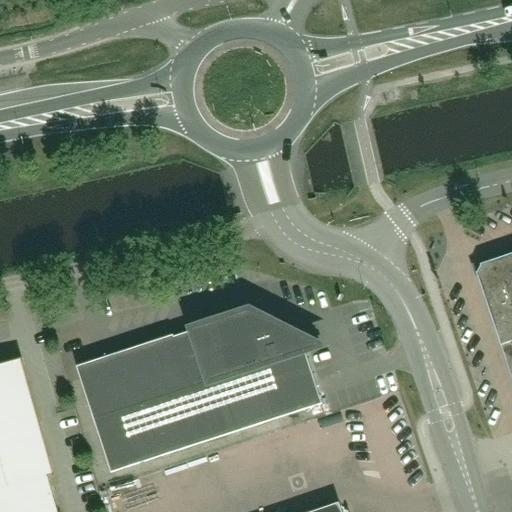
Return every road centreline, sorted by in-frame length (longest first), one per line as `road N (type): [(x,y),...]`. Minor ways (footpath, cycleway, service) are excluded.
road 1 (unclassified): [(279,222),(0,285)]
road 2 (tertiary): [(478,511),(407,306),(368,265)]
road 3 (unknown): [(438,201),(511,438)]
road 4 (primary): [(304,72),(511,19)]
road 5 (trunk): [(0,132),(182,100)]
road 6 (unknown): [(26,346),(72,511)]
road 7 (unclassified): [(511,183),(413,213),(368,265)]
road 8 (unclassified): [(0,60),(143,14)]
